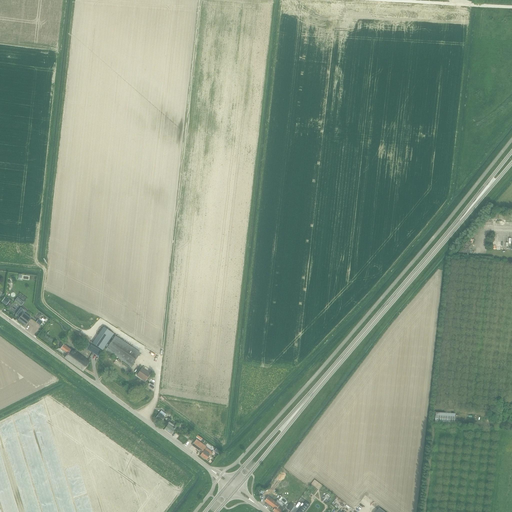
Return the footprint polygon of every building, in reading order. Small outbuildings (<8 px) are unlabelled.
[(17,298),(15,301),(21,306),(24,303),(17,298)] [(16,314),(20,317),(18,320),(26,326),(31,319),(24,313),(25,311),(21,308),(16,314)] [(104,327),(92,344),(102,351),(114,334),(104,327)] [(131,366),(140,353),(116,336),(106,349),(131,366)] [(88,350),(97,355),(100,350),(85,341),(81,348),(87,351),(88,350)] [(64,344),(60,349),(68,354),(65,357),(83,371),(90,362),(72,349),(71,350),(64,344)] [(142,368),(137,375),(145,380),(150,373),(142,368)] [(455,425),(456,416),(456,413),(436,412),(435,423),(455,425)] [(157,416),(156,418),(161,421),(164,416),(159,413),(157,416)] [(166,427),(165,429),(167,430),(169,432),(171,434),(176,427),(175,426),(169,422),(167,424),(168,425),(166,427)] [(200,455),(206,460),(212,452),(206,448),(206,447),(196,439),(192,445),(200,451),(200,450),(203,451),(200,455)] [(275,511),(282,511),(285,509),(269,496),(265,501),(275,508),(273,511),(275,511)] [(298,511),(305,511),(311,505),(306,501),(299,510),(299,511),(298,511)]
